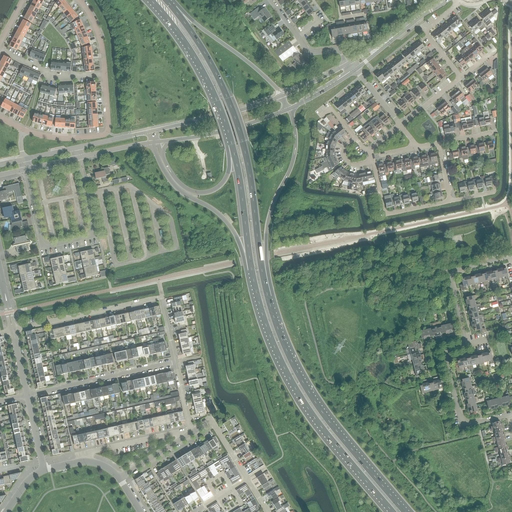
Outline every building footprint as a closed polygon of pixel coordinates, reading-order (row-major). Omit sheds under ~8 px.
[(58,0),(55,3),(59,8),(66,2),(63,0),(58,0)] [(308,4),(305,0),(299,4),(302,8),(308,4)] [(33,1),(31,6),(39,10),(41,5),(33,1)] [(63,13),(70,7),(66,2),(59,8),(63,13)] [(302,8),(305,12),(311,8),(308,4),(302,8)] [(31,6),(28,10),(36,14),(39,10),(31,6)] [(63,13),(67,17),(74,12),(70,7),(63,13)] [(258,8),(249,14),(254,20),(259,16),(264,22),(271,17),(264,8),(260,11),(258,8)] [(315,12),(311,8),(305,12),(309,17),(315,12)] [(488,9),(483,13),(489,20),(493,16),(491,13),(488,9)] [(34,18),(36,14),(28,10),(26,14),(34,18)] [(69,24),(78,17),(74,12),(67,17),(65,19),(69,24)] [(485,23),(489,20),(483,13),(479,16),(485,23)] [(31,23),(34,18),(26,14),(24,19),(31,23)] [(451,20),(456,27),(461,23),(455,16),(451,20)] [(477,18),(472,22),(478,29),(480,31),(484,28),(477,18)] [(23,20),(21,24),(28,29),(31,24),(23,20)] [(74,29),(82,26),(80,20),(70,24),(72,30),(74,29)] [(456,27),(451,20),(447,23),(452,30),(456,27)] [(472,22),(468,25),(474,32),(478,29),(472,22)] [(452,30),(447,23),(442,26),(448,33),(452,30)] [(26,33),(28,29),(21,24),(18,29),(26,33)] [(272,25),(264,31),(268,36),(270,35),(272,37),(274,36),(276,39),(283,34),(280,29),(276,31),(272,25)] [(74,29),(77,35),(85,31),(82,26),(74,29)] [(448,33),(442,26),(438,30),(444,37),(448,33)] [(24,37),(26,33),(18,29),(16,33),(24,37)] [(439,40),(444,37),(438,30),(431,35),(437,42),(436,41),(438,39),(439,40)] [(87,37),(85,31),(77,35),(79,40),(87,37)] [(16,33),(14,38),(21,42),(24,37),(16,33)] [(90,43),(87,37),(79,40),(82,46),(90,43)] [(19,46),(21,42),(14,38),(11,42),(19,46)] [(483,50),(479,46),(480,45),(475,38),(472,41),(475,45),(473,47),(478,54),(483,50)] [(284,61),(296,52),(289,41),(277,50),(284,61)] [(419,41),(414,44),(420,51),(424,48),(419,41)] [(9,46),(17,50),(19,46),(11,42),(9,46)] [(420,51),(414,44),(410,48),(416,55),(420,51)] [(466,47),(468,50),(474,57),(478,54),(473,47),(470,44),(466,47)] [(462,51),(470,61),(474,57),(468,50),(466,47),(462,50),(463,51),(462,51)] [(410,48),(406,51),(412,58),(416,55),(410,48)] [(412,58),(406,51),(402,55),(407,62),(412,58)] [(462,56),(460,57),(466,64),(470,61),(462,51),(460,53),(462,56)] [(295,69),(298,66),(304,62),(298,54),(292,58),(295,62),(292,65),(295,69)] [(12,60),(4,56),(1,60),(9,64),(12,60)] [(400,56),(396,59),(402,66),(406,63),(400,56)] [(466,64),(460,57),(456,61),(461,68),(466,64)] [(426,64),(429,68),(436,63),(433,58),(426,64)] [(397,69),(402,66),(396,59),(392,62),(397,69)] [(9,64),(1,60),(0,62),(0,65),(7,69),(9,64)] [(392,62),(388,66),(393,73),(397,69),(392,62)] [(440,67),(436,63),(429,68),(433,73),(440,67)] [(19,74),(24,76),(27,68),(23,66),(19,74)] [(393,73),(388,66),(383,69),(389,76),(391,78),(395,75),(393,73)] [(433,73),(436,77),(443,71),(440,67),(433,73)] [(32,70),(27,68),(24,76),(28,78),(32,70)] [(491,68),(489,70),(487,68),(482,71),(488,78),(492,75),(493,76),(495,74),(491,68)] [(379,73),(385,80),(389,76),(383,69),(379,72),(379,73)] [(28,78),(33,80),(36,72),(32,70),(28,78)] [(443,71),(436,77),(439,81),(446,76),(443,71)] [(478,75),(479,76),(476,78),(480,82),(478,84),(481,87),(484,85),(481,81),(482,80),(483,81),(488,78),(482,71),(478,75)] [(41,74),(36,72),(33,80),(37,82),(41,74)] [(381,83),(385,80),(379,73),(379,72),(375,76),(381,83)] [(473,79),(468,82),(474,89),(478,86),(473,79)] [(474,89),(468,82),(464,86),(469,93),(474,89)] [(415,88),(416,89),(419,93),(421,91),(424,94),(428,90),(423,83),(418,87),(418,86),(415,88)] [(361,95),(364,93),(365,95),(367,93),(366,91),(365,92),(360,85),(355,88),(355,89),(355,88),(361,95)] [(361,96),(361,95),(355,88),(355,89),(351,92),(357,99),(358,98),(359,99),(362,97),(361,96)] [(421,96),(419,93),(416,89),(411,92),(411,91),(408,93),(412,98),(414,96),(417,99),(421,96)] [(459,90),(454,94),(460,100),(462,103),(466,99),(459,90)] [(357,99),(351,92),(347,95),(353,102),(355,100),(357,102),(358,101),(357,99)] [(401,99),(402,100),(405,104),(407,102),(410,105),(414,101),(412,98),(408,93),(407,92),(404,94),(406,96),(404,98),(404,97),(401,99)] [(460,100),(454,94),(450,97),(455,104),(460,100)] [(348,106),(353,102),(347,95),(343,99),(348,106)] [(9,101),(5,99),(1,107),(5,109),(9,101)] [(344,109),(348,106),(343,99),(339,102),(344,109)] [(407,107),(405,104),(402,100),(397,104),(403,111),(407,107)] [(5,109),(9,112),(14,104),(9,101),(5,109)] [(445,101),(440,105),(446,112),(450,108),(445,101)] [(346,111),(344,109),(339,102),(334,105),(339,112),(341,115),(346,111)] [(375,103),(370,107),(373,112),(379,107),(375,103)] [(14,114),(18,106),(14,104),(9,112),(14,114)] [(446,112),(440,105),(436,109),(441,115),(446,112)] [(18,106),(14,114),(18,116),(22,108),(18,106)] [(22,108),(18,116),(23,119),(27,111),(22,108)] [(483,117),(485,126),(491,125),(488,112),(483,113),(483,117)] [(379,118),(382,122),(384,125),(389,122),(383,115),(379,118)] [(376,120),(372,124),(375,128),(377,130),(377,131),(382,127),(380,124),(382,122),(379,118),(377,116),(374,118),(376,120)] [(370,121),(363,127),(368,133),(369,135),(370,137),(375,133),(374,132),(377,130),(375,128),(372,124),(370,121)] [(335,126),(334,127),(341,136),(346,133),(340,126),(337,128),(335,126)] [(331,133),(338,139),(341,136),(334,127),(332,128),(334,131),(331,133)] [(356,133),(358,135),(363,142),(368,138),(367,137),(369,135),(368,133),(363,127),(356,133)] [(326,136),(325,138),(336,143),(338,139),(331,133),(329,137),(326,136)] [(336,143),(325,138),(324,140),(327,141),(325,145),(334,147),(336,143)] [(486,142),(486,144),(483,144),(484,146),(484,151),(485,154),(489,153),(489,150),(493,149),(492,141),(486,142)] [(474,146),(475,148),(476,153),(476,154),(479,153),(479,152),(484,151),(484,146),(483,144),(483,143),(477,144),(477,145),(474,146)] [(470,154),(476,153),(475,148),(474,146),(474,144),(468,146),(469,149),(466,150),(467,156),(471,155),(470,154)] [(457,149),(457,152),(458,157),(459,158),(460,157),(464,160),(467,160),(467,159),(468,159),(467,156),(466,150),(465,146),(460,147),(460,149),(457,149)] [(453,158),(458,157),(457,152),(457,149),(457,148),(451,149),(452,153),(449,153),(450,160),(453,159),(453,158)] [(429,154),(429,156),(426,156),(427,158),(428,166),(437,164),(435,153),(429,154)] [(418,158),(418,160),(419,165),(420,168),(428,166),(427,158),(426,156),(426,154),(420,156),(421,157),(418,158)] [(320,164),(322,166),(336,160),(334,156),(325,158),(322,158),(324,162),(320,164)] [(418,160),(418,158),(417,156),(412,157),(412,159),(409,160),(409,162),(411,170),(414,169),(414,166),(419,165),(418,160)] [(400,162),(401,163),(402,168),(402,172),(411,170),(409,162),(409,160),(409,158),(403,159),(403,161),(400,162)] [(338,164),(336,160),(322,166),(322,167),(323,169),(326,167),(328,171),(331,170),(338,164)] [(392,163),(392,165),(393,170),(393,171),(396,171),(396,170),(402,168),(401,163),(400,162),(400,160),(394,161),(395,163),(392,163)] [(383,165),(383,167),(384,172),(385,176),(388,175),(388,171),(393,170),(392,165),(392,163),(391,162),(386,163),(386,165),(383,165)] [(96,179),(102,178),(103,183),(109,181),(108,178),(102,180),(102,178),(106,177),(105,175),(110,174),(108,167),(102,169),(102,171),(93,172),(95,179),(96,179)] [(340,167),(333,173),(330,175),(334,178),(333,179),(335,180),(336,179),(344,170),(340,167)] [(340,178),(343,181),(347,173),(344,170),(336,179),(338,181),(340,178)] [(348,189),(352,174),(347,173),(343,181),(347,182),(347,185),(349,185),(348,189)] [(436,184),(438,184),(437,181),(439,180),(438,175),(429,177),(430,182),(427,183),(428,186),(431,185),(436,184)] [(484,176),(484,178),(485,184),(486,187),(492,186),(491,182),(494,182),(493,176),(489,176),(490,178),(487,178),(486,176),(484,176)] [(481,179),(475,180),(476,184),(476,185),(477,189),(483,188),(482,184),(485,184),(484,178),(481,178),(481,179)] [(473,186),(476,185),(476,184),(475,180),(475,179),(472,180),(472,181),(467,182),(468,187),(468,191),(474,190),(473,186)] [(468,187),(467,182),(466,181),(463,182),(463,183),(458,184),(460,193),(465,191),(465,188),(468,187)] [(2,191),(6,190),(7,192),(20,189),(21,196),(16,197),(18,204),(23,203),(19,183),(2,187),(2,191)] [(432,194),(433,194),(438,193),(437,190),(441,189),(439,183),(438,184),(436,184),(431,185),(432,191),(431,191),(432,194)] [(2,191),(0,191),(0,200),(1,201),(0,204),(0,207),(1,201),(8,199),(7,192),(6,190),(2,191)] [(441,192),(438,193),(433,194),(433,197),(431,198),(431,200),(442,198),(441,192)] [(407,194),(407,195),(408,200),(411,199),(412,203),(418,201),(416,193),(411,194),(410,193),(407,194)] [(391,206),(394,205),(395,206),(400,205),(400,201),(398,197),(395,197),(395,196),(394,196),(393,194),(389,195),(391,203),(391,206)] [(384,197),(386,208),(392,207),(391,206),(391,203),(389,195),(384,197)] [(398,195),(398,197),(400,201),(403,201),(403,204),(409,203),(408,200),(407,195),(402,196),(402,195),(398,195)] [(10,217),(13,212),(12,206),(2,209),(3,212),(3,213),(3,217),(4,217),(4,218),(10,217)] [(10,217),(11,223),(10,231),(28,227),(27,221),(22,222),(20,217),(20,216),(20,212),(19,212),(19,211),(13,212),(10,217)] [(14,244),(12,246),(15,248),(16,248),(17,253),(29,250),(28,245),(29,245),(30,242),(28,240),(27,241),(26,235),(13,238),(15,243),(14,244)] [(92,250),(86,251),(88,259),(94,258),(92,250)] [(82,261),(88,259),(86,251),(74,254),(75,257),(81,255),(82,260),(82,261)] [(58,266),(64,264),(63,260),(68,258),(68,255),(56,258),(58,266)] [(58,266),(56,258),(50,259),(49,257),(43,258),(45,263),(51,262),(52,267),(58,266)] [(88,259),(90,268),(96,266),(94,258),(88,259)] [(75,262),(74,262),(76,269),(79,268),(78,265),(83,264),(84,269),(90,268),(88,259),(82,261),(75,262)] [(26,273),(32,272),(32,271),(32,272),(31,267),(37,265),(36,262),(24,265),(26,273)] [(20,274),(26,273),(24,265),(18,266),(16,267),(15,264),(10,265),(12,271),(13,271),(19,269),(20,274),(19,274),(20,274)] [(60,275),(66,273),(64,265),(64,264),(58,266),(60,275)] [(60,275),(58,266),(52,267),(54,276),(60,275)] [(96,267),(96,266),(90,268),(92,276),(98,275),(98,274),(97,274),(96,267)] [(80,279),(92,276),(90,268),(84,269),(85,274),(79,275),(80,279)] [(508,279),(505,268),(503,269),(503,268),(499,269),(502,277),(505,277),(505,280),(508,279)] [(497,282),(494,271),(492,272),(492,271),(488,272),(491,280),(494,279),(494,282),(497,282)] [(26,273),(28,282),(34,280),(32,272),(26,273)] [(21,283),(28,282),(26,273),(20,274),(20,275),(20,274),(22,283),(21,283)] [(66,273),(60,275),(62,283),(68,281),(68,282),(76,281),(75,277),(73,277),(67,278),(66,273)] [(477,274),(480,283),(483,282),(483,285),(486,285),(483,274),(481,275),(481,273),(477,274)] [(55,284),(62,283),(60,275),(54,276),(56,284),(55,284)] [(475,287),(472,277),(470,277),(470,276),(466,277),(468,286),(472,285),(472,288),(475,287)] [(465,287),(468,286),(466,277),(463,278),(463,279),(461,280),(462,285),(459,285),(461,291),(466,290),(465,287)] [(28,282),(30,290),(36,288),(35,288),(34,281),(34,280),(28,282)] [(24,291),(30,290),(28,282),(21,283),(22,283),(23,288),(14,291),(15,294),(24,292),(24,291)] [(465,300),(466,304),(475,301),(474,298),(477,298),(476,295),(473,296),(466,298),(466,300),(465,300)] [(171,303),(172,308),(181,306),(184,305),(182,296),(173,298),(174,302),(171,303)] [(468,311),(469,315),(477,313),(477,309),(482,308),(481,306),(468,309),(469,311),(468,311)] [(185,325),(183,316),(174,318),(175,324),(178,323),(179,326),(185,325)] [(470,322),(471,326),(480,324),(483,323),(482,317),(471,320),(472,322),(470,322)] [(441,326),(440,322),(429,324),(430,329),(432,336),(434,336),(434,337),(435,337),(436,339),(438,339),(441,338),(440,335),(441,335),(441,334),(443,333),(441,326)] [(481,327),(480,324),(471,326),(472,329),(473,329),(474,331),(479,330),(480,333),(485,331),(484,326),(481,327)] [(447,337),(449,336),(447,325),(441,326),(443,333),(445,333),(445,334),(446,334),(447,337)] [(178,334),(179,339),(188,337),(186,329),(180,331),(181,334),(178,334)] [(425,342),(427,342),(424,330),(419,332),(421,339),(423,339),(423,340),(424,339),(425,342)] [(152,339),(153,344),(155,354),(161,352),(159,343),(158,338),(152,339)] [(147,343),(148,345),(150,355),(155,354),(153,344),(150,345),(149,342),(147,343)] [(421,348),(420,346),(409,349),(410,354),(418,353),(417,351),(418,350),(418,349),(421,348)] [(185,354),(186,357),(192,356),(190,347),(181,349),(182,355),(185,354)] [(488,352),(484,353),(486,362),(489,361),(490,364),(493,363),(492,360),(490,353),(488,353),(488,352)] [(479,367),(481,366),(479,356),(477,356),(477,355),(473,356),(475,365),(478,364),(479,367)] [(424,359),(423,357),(412,360),(413,366),(421,364),(420,362),(421,361),(421,360),(424,359)] [(468,370),(470,369),(468,359),(466,359),(466,358),(462,359),(464,367),(467,367),(468,370)] [(461,368),(464,367),(462,359),(458,360),(459,361),(457,361),(458,366),(455,367),(456,373),(462,371),(461,368)] [(195,369),(193,361),(187,362),(188,365),(185,366),(186,371),(195,369)] [(421,366),(421,364),(413,366),(416,377),(423,375),(423,373),(424,372),(424,371),(427,370),(425,366),(423,367),(422,365),(421,366)] [(438,389),(444,388),(442,380),(440,381),(439,380),(438,380),(437,377),(435,378),(438,389)] [(461,382),(461,386),(470,383),(469,380),(472,380),(472,377),(471,377),(469,378),(467,378),(461,380),(462,382),(461,382)] [(199,387),(197,379),(188,381),(189,386),(192,386),(193,389),(199,387)] [(432,391),(431,383),(429,384),(428,383),(427,383),(426,380),(422,381),(422,384),(421,384),(421,386),(419,386),(420,388),(421,391),(421,394),(432,391)] [(98,401),(97,398),(95,388),(90,390),(92,399),(95,398),(96,402),(98,401)] [(463,393),(464,397),(473,394),(472,391),(475,391),(474,388),(464,391),(465,393),(463,393)] [(192,399),(201,397),(199,389),(194,391),(194,393),(191,394),(192,399)] [(87,403),(86,400),(84,391),(79,392),(81,402),(84,401),(84,404),(87,403)] [(501,407),(505,406),(503,397),(500,398),(499,395),(496,396),(499,406),(501,406),(501,407)] [(122,404),(122,408),(168,398),(168,396),(157,398),(156,396),(150,397),(151,399),(132,404),(131,402),(124,403),(124,404),(122,404)] [(490,410),(494,409),(492,400),(489,401),(488,398),(485,398),(486,401),(488,409),(490,408),(490,410)] [(466,404),(467,408),(476,406),(475,402),(478,402),(477,399),(467,402),(467,404),(466,404)] [(476,406),(467,408),(468,411),(469,411),(470,413),(475,412),(475,415),(481,413),(479,408),(477,409),(476,406)] [(205,416),(203,407),(194,409),(196,415),(199,414),(199,417),(205,416)] [(228,432),(234,428),(229,420),(223,424),(228,432)] [(489,429),(502,426),(501,424),(500,424),(499,421),(492,423),(492,426),(489,427),(489,429)] [(79,444),(77,435),(76,431),(74,432),(73,431),(72,427),(69,428),(71,436),(72,436),(74,445),(79,444)] [(232,440),(239,436),(234,428),(228,432),(232,440)] [(492,438),(492,440),(505,437),(504,434),(503,435),(502,432),(494,434),(495,437),(492,438)] [(212,438),(207,441),(212,449),(213,451),(218,448),(217,446),(216,444),(218,442),(215,436),(212,438)] [(237,448),(244,444),(239,436),(232,440),(237,448)] [(207,441),(203,443),(208,451),(212,449),(207,441)] [(505,445),(504,442),(497,444),(498,447),(494,448),(495,450),(507,447),(507,445),(505,445)] [(206,453),(208,451),(203,443),(199,446),(203,454),(204,454),(205,456),(207,455),(206,453)] [(237,448),(242,456),(249,452),(244,444),(237,448)] [(199,457),(203,454),(199,446),(194,449),(199,457)] [(195,459),(199,457),(194,449),(190,451),(195,459)] [(195,459),(190,451),(186,454),(191,462),(195,459)] [(247,464),(254,460),(249,452),(242,456),(247,464)] [(497,459),(497,461),(510,458),(509,455),(508,455),(507,453),(500,455),(500,458),(497,459)] [(186,465),(191,462),(186,454),(181,457),(186,465)] [(230,470),(234,467),(227,455),(217,461),(221,466),(226,463),(230,470)] [(182,468),(186,465),(181,457),(177,460),(182,468)] [(176,471),(180,468),(175,460),(171,463),(176,471)] [(254,460),(247,464),(252,472),(259,468),(254,460)] [(221,466),(217,461),(208,467),(214,476),(218,474),(215,469),(221,466)] [(176,471),(171,463),(167,466),(172,474),(176,471)] [(167,477),(172,474),(167,466),(162,469),(167,477)] [(214,476),(208,467),(198,473),(202,478),(207,475),(209,479),(214,476)] [(232,485),(242,479),(234,467),(230,470),(234,476),(229,480),(232,485)] [(169,479),(167,477),(162,469),(158,471),(163,479),(164,482),(169,479)] [(3,479),(5,484),(10,483),(10,481),(16,479),(21,473),(21,472),(3,477),(3,479)] [(189,479),(196,491),(201,488),(196,481),(202,478),(198,473),(189,479)] [(261,486),(268,482),(263,474),(256,478),(261,486)] [(136,485),(145,479),(142,475),(134,480),(136,484),(136,485)] [(139,488),(147,483),(145,479),(136,485),(137,484),(139,488)] [(266,494),(273,490),(268,482),(261,486),(266,494)] [(141,492),(150,487),(147,483),(139,488),(141,492)] [(251,494),(245,485),(236,491),(239,496),(244,492),(247,497),(248,496),(251,494)] [(141,492),(144,496),(152,490),(150,487),(141,492)] [(203,502),(213,496),(210,491),(205,495),(201,488),(196,491),(203,502)] [(146,500),(154,494),(152,490),(144,496),(146,499),(145,500),(146,500)] [(271,502),(278,498),(273,490),(266,494),(271,502)] [(194,501),(199,498),(194,491),(189,494),(194,501)] [(194,501),(189,494),(188,492),(185,494),(186,496),(184,497),(188,505),(194,501)] [(146,500),(148,503),(157,498),(154,494),(146,500)] [(179,500),(178,501),(183,508),(188,505),(184,497),(181,499),(179,497),(177,498),(179,500)] [(150,507),(159,502),(157,498),(148,503),(151,507),(150,507)] [(276,510),(283,506),(278,498),(271,502),(276,510)] [(252,506),(247,509),(249,511),(253,511),(260,508),(254,499),(250,501),(252,506)] [(183,508),(178,501),(173,504),(178,511),(183,508)] [(162,506),(159,502),(150,507),(150,508),(151,507),(153,511),(162,506)] [(207,508),(208,509),(209,511),(215,511),(220,507),(217,502),(207,508)]
